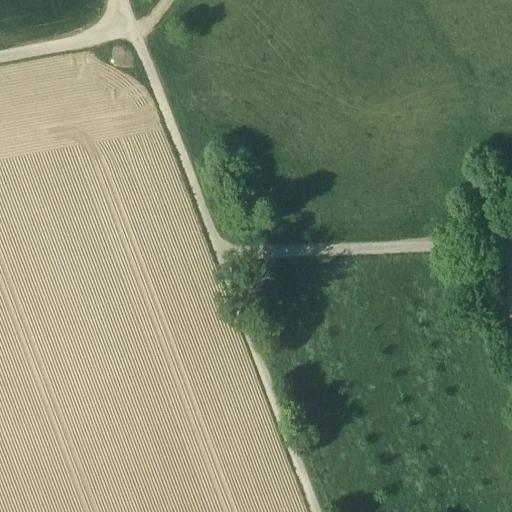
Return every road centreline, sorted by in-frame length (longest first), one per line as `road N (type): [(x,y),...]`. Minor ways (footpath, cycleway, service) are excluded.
road 1 (track): [(511,220),(419,246),(220,256)]
road 2 (track): [(220,256),(320,511)]
road 3 (track): [(131,29),(220,256)]
road 4 (track): [(0,57),(131,29)]
